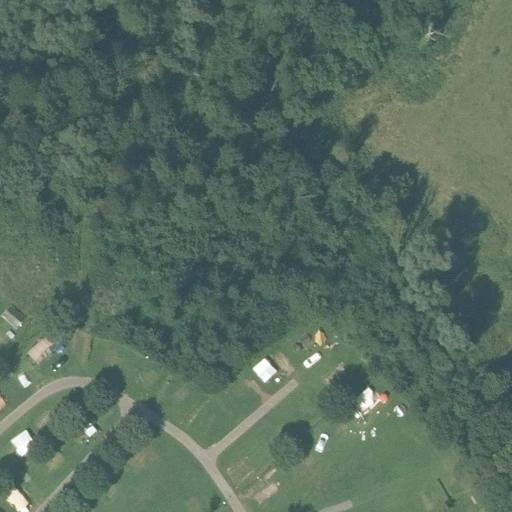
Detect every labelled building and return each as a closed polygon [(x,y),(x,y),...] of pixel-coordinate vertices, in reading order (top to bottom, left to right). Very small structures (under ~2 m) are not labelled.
[(274,377),(285,363),(275,355),(264,368),(274,377)] [(31,389),(48,375),(34,359),(17,373),(31,389)] [(345,362),(325,376),(339,395),(358,380),(345,362)] [(36,424),(51,438),(63,425),(48,411),(36,424)] [(229,471),(242,487),(261,472),(248,456),(229,471)] [(7,495),(20,508),(31,497),(18,484),(7,495)] [(188,500),(196,511),(202,511),(210,507),(200,492),(188,500)]
